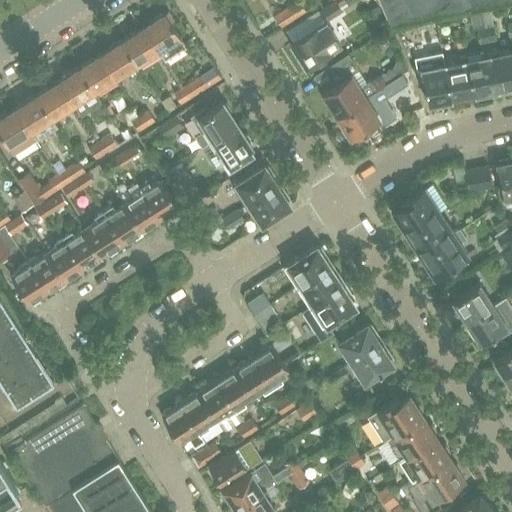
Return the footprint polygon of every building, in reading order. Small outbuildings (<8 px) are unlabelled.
[(298,0),(296,0),(290,4),(297,16),(305,10),(298,0)] [(334,0),(323,7),(319,9),(325,20),(342,10),(336,0),(334,0)] [(379,0),(390,25),(480,7),(489,5),(486,0),(379,0)] [(290,4),(274,15),(281,26),(297,16),(290,4)] [(489,9),(481,11),(484,27),(487,41),(488,41),(495,40),(492,25),(489,9)] [(165,11),(143,25),(164,59),(185,45),(179,35),(180,35),(170,20),(173,19),(168,11),(165,12),(165,11)] [(316,25),(290,42),(305,65),(331,48),(340,43),(325,20),(316,25)] [(143,25),(121,39),(136,62),(158,49),(164,59),(143,25)] [(461,27),(453,29),(457,47),(465,46),(461,27)] [(484,27),(478,28),(480,42),(487,41),(484,27)] [(121,39),(100,52),(115,76),(136,62),(121,39)] [(498,48),(489,50),(489,53),(496,87),(511,84),(511,51),(511,49),(499,51),(498,48)] [(421,70),(417,73),(418,79),(423,81),(427,101),(451,96),(444,62),(443,59),(442,50),(413,56),(416,69),(421,69),(421,70)] [(100,52),(79,66),(94,89),(115,76),(100,52)] [(489,53),(466,58),(473,92),(496,87),(489,53)] [(456,60),(444,62),(451,96),(473,92),(466,58),(465,55),(456,57),(456,60)] [(333,80),(321,88),(323,91),(322,92),(336,114),(365,95),(375,89),(376,88),(387,82),(388,81),(392,78),(398,75),(392,67),(371,81),(370,79),(365,82),(359,86),(351,73),(340,57),(324,67),(333,80)] [(79,66),(58,79),(73,103),(94,89),(79,66)] [(201,73),(181,86),(189,98),(208,85),(201,73)] [(58,79),(36,93),(51,116),(73,103),(58,79)] [(376,88),(375,89),(379,96),(391,89),(387,82),(376,88)] [(181,86),(173,91),(181,103),(189,98),(181,86)] [(36,93),(15,106),(35,138),(37,141),(55,129),(49,118),(51,116),(36,93)] [(170,94),(161,100),(168,111),(177,105),(170,94)] [(365,95),(336,114),(350,136),(379,117),(365,95)] [(222,100),(198,115),(213,138),(236,123),(230,113),(230,109),(226,103),(223,102),(222,100)] [(15,106),(0,115),(0,132),(12,152),(35,138),(15,106)] [(147,108),(139,113),(147,125),(155,120),(147,108)] [(132,118),(131,119),(138,131),(147,125),(139,113),(138,114),(132,118)] [(174,114),(158,125),(165,136),(182,125),(174,114)] [(236,123),(213,138),(226,159),(222,162),(228,172),(255,155),(249,147),(251,145),(250,144),(250,140),(247,134),(243,133),(236,123)] [(109,132),(97,141),(104,152),(116,144),(109,132)] [(97,141),(88,147),(96,158),(104,152),(97,141)] [(137,142),(119,154),(128,169),(135,164),(132,160),(144,152),(137,142)] [(119,154),(109,161),(119,175),(127,169),(128,169),(119,154)] [(498,162),(495,163),(504,206),(511,204),(511,159),(509,157),(500,159),(498,162)] [(202,193),(181,160),(163,172),(183,205),(202,193)] [(74,162),(57,173),(65,184),(80,174),(81,173),(78,169),(74,162)] [(264,163),(231,184),(244,204),(277,183),(272,176),(272,171),(268,165),(264,164),(264,163)] [(487,163),(476,166),(481,188),(492,186),(488,163),(487,163)] [(476,166),(463,168),(468,191),(481,188),(476,166)] [(81,173),(80,174),(87,184),(94,180),(87,171),(86,170),(81,174),(81,173)] [(28,171),(18,178),(21,183),(34,204),(62,186),(65,184),(57,173),(48,179),(49,180),(39,187),(32,176),(28,171)] [(65,184),(62,186),(68,196),(87,184),(80,174),(65,184)] [(148,181),(140,186),(142,190),(159,216),(166,211),(169,213),(178,208),(177,205),(160,179),(151,185),(148,181)] [(136,181),(118,193),(124,202),(141,228),(144,230),(152,225),(152,221),(159,216),(142,190),(140,186),(136,181)] [(403,204),(393,210),(406,231),(438,210),(431,199),(438,193),(431,182),(423,187),(401,201),(403,204)] [(277,183),(244,204),(257,224),(290,203),(289,203),(289,198),(286,192),(281,191),(277,183)] [(61,192),(42,204),(43,204),(49,214),(50,213),(54,211),(56,209),(68,202),(61,192)] [(112,204),(103,209),(106,214),(123,239),(130,235),(133,237),(142,232),(141,228),(124,202),(115,208),(112,204)] [(42,204),(35,208),(42,218),(49,214),(43,204),(42,204)] [(3,207),(0,209),(0,217),(4,223),(11,219),(3,207)] [(216,207),(194,221),(202,233),(223,220),(222,218),(223,218),(222,217),(216,207)] [(237,208),(222,217),(223,218),(222,218),(223,220),(228,228),(244,218),(237,208)] [(438,210),(406,231),(420,251),(452,232),(438,210)] [(4,223),(3,224),(10,234),(18,230),(28,222),(22,212),(11,219),(4,223)] [(87,225),(86,227),(102,252),(104,251),(123,239),(106,214),(87,225)] [(506,218),(494,226),(499,234),(511,226),(506,218)] [(0,257),(11,250),(10,248),(17,244),(10,234),(3,224),(0,225),(0,257)] [(496,237),(492,240),(499,251),(511,242),(511,225),(511,226),(499,234),(495,236),(496,237)] [(84,228),(65,240),(82,266),(101,254),(102,252),(86,227),(84,228)] [(452,232),(420,251),(434,274),(452,262),(455,266),(468,257),(459,243),(466,237),(459,227),(452,232)] [(57,245),(47,251),(64,277),(67,279),(76,274),(75,270),(82,266),(65,240),(63,235),(54,241),(57,245)] [(511,242),(499,251),(500,253),(511,269),(511,242)] [(316,243),(283,265),(296,285),(329,264),(324,257),(324,252),(321,246),(317,245),(316,243)] [(35,253),(26,259),(29,263),(46,289),(53,284),(56,287),(64,281),(64,277),(47,251),(38,257),(35,253)] [(20,269),(11,274),(28,300),(31,302),(40,297),(39,293),(46,289),(29,263),(26,259),(17,264),(20,269)] [(329,264),(296,285),(309,305),(342,284),(342,279),(338,273),(334,272),(329,264)] [(478,283),(453,299),(466,321),(492,304),(491,302),(495,300),(490,292),(486,295),(478,283)] [(309,305),(301,310),(320,339),(333,331),(327,322),(355,304),(350,297),(350,292),(347,286),(343,285),(342,284),(309,305)] [(265,293),(248,304),(254,313),(271,302),(265,293)] [(492,304),(466,321),(480,342),(496,331),(499,336),(511,327),(511,305),(506,296),(492,304)] [(271,302),(254,313),(264,330),(265,331),(282,320),(271,302)] [(366,321),(337,340),(344,350),(341,353),(347,362),(351,360),(379,342),(374,334),(374,329),(371,323),(367,322),(366,321)] [(277,350),(285,362),(300,353),(292,340),(277,350)] [(261,350),(253,356),(270,382),(288,371),(270,344),(270,345),(268,342),(260,347),(261,350)] [(351,360),(347,362),(348,362),(354,372),(357,370),(364,380),(392,362),(392,361),(392,357),(388,351),(385,350),(379,342),(351,360)] [(511,347),(494,359),(501,369),(498,373),(502,379),(507,379),(508,381),(511,378),(511,347)] [(237,366),(234,368),(252,394),(270,382),(253,356),(246,360),(244,358),(236,363),(237,366)] [(224,374),(217,379),(233,406),(252,394),(234,368),(233,369),(231,366),(224,371),(224,374)] [(342,366),(328,375),(333,383),(348,374),(342,366)] [(305,380),(299,384),(303,391),(313,385),(318,382),(320,380),(315,373),(305,380)] [(200,390),(198,392),(215,417),(233,406),(217,379),(209,385),(207,382),(199,387),(200,390)] [(188,398),(180,403),(203,438),(197,429),(215,417),(198,392),(197,392),(195,390),(188,395),(188,398)] [(395,398),(367,416),(383,440),(392,433),(393,434),(423,415),(422,414),(423,410),(420,404),(415,404),(408,393),(397,400),(395,398)] [(288,394),(280,398),(288,410),(295,406),(289,395),(288,394)] [(280,398),(273,403),(280,414),(288,410),(280,398)] [(309,400),(296,408),(303,419),(316,410),(309,400)] [(15,444),(10,448),(44,502),(49,499),(57,511),(152,511),(114,451),(83,402),(15,444)] [(180,403),(161,416),(178,441),(188,435),(194,444),(203,438),(180,403)] [(396,440),(389,444),(399,459),(406,454),(407,455),(436,436),(423,415),(393,434),(396,440)] [(251,417),(244,421),(251,434),(258,429),(251,417)] [(244,421),(237,426),(244,438),(251,434),(244,421)] [(407,455),(419,475),(420,475),(449,456),(448,454),(449,450),(446,444),(442,444),(436,436),(407,455)] [(235,448),(207,466),(211,472),(210,473),(215,481),(217,480),(218,483),(246,466),(259,457),(261,456),(259,453),(255,446),(250,438),(250,439),(235,448)] [(350,439),(340,446),(346,456),(347,458),(347,457),(350,462),(361,456),(356,449),(350,439)] [(214,440),(207,445),(214,456),(221,451),(214,440)] [(207,445),(191,456),(192,456),(198,466),(214,456),(207,445)] [(361,456),(350,462),(355,469),(359,466),(365,462),(361,456)] [(419,475),(405,484),(412,493),(410,494),(421,511),(426,511),(440,503),(434,495),(450,485),(452,489),(465,480),(449,456),(420,475),(419,475)] [(221,488),(219,489),(225,498),(227,496),(234,507),(262,489),(265,487),(275,481),(276,480),(288,473),(299,465),(294,458),(294,457),(283,465),(283,466),(271,474),(264,462),(250,470),(249,470),(221,488)] [(347,458),(328,470),(335,481),(354,469),(355,469),(350,462),(347,457),(347,458)] [(299,465),(288,473),(298,488),(309,481),(299,465)] [(19,471),(0,478),(0,508),(29,497),(19,471)] [(262,489),(234,507),(236,511),(269,511),(275,509),(267,498),(271,496),(280,490),(275,481),(265,487),(262,489)] [(387,485),(377,492),(382,500),(392,493),(387,485)] [(392,493),(382,500),(388,509),(398,501),(392,493)] [(478,493),(455,511),(493,511),(494,511),(496,509),(489,502),(485,502),(478,493)]
